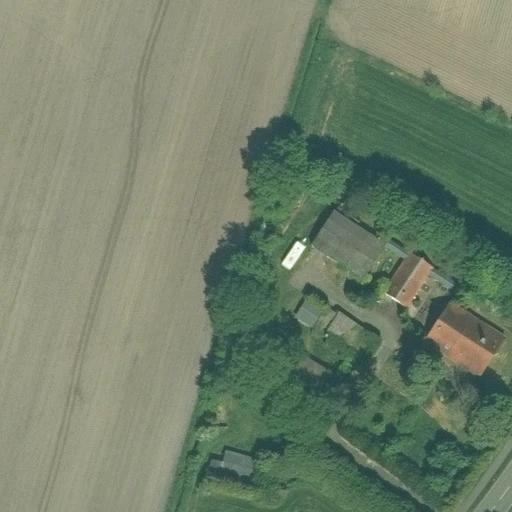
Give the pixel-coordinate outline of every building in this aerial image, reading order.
[(327,218),(306,252),(357,284),(378,249),(327,218)] [(404,261),(381,299),(404,314),(427,276),(404,261)] [(291,318),(309,327),(317,311),(300,302),(291,318)] [(441,312),(419,352),(474,383),(496,343),(441,312)] [(335,319),(321,345),(348,360),(363,334),(335,319)] [(292,360),(279,386),(312,403),(325,377),(292,360)] [(221,457),(214,482),(251,492),(258,467),(221,457)]
